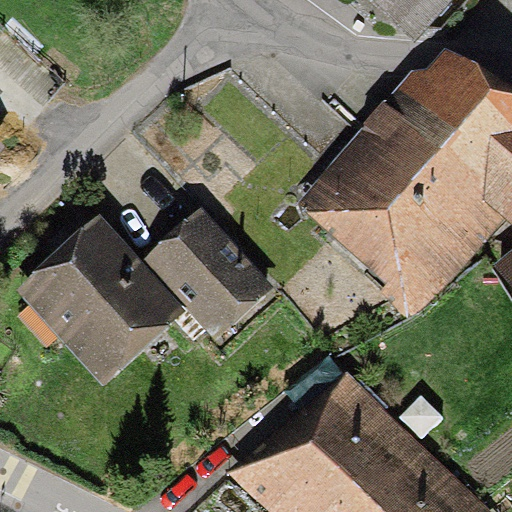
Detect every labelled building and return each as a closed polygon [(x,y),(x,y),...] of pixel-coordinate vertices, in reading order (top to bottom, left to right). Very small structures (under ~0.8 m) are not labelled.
[(362,0),(403,37),(437,0),(362,0)] [(511,128),(448,79),(316,225),(407,328),(502,229),(511,235),(511,128)] [(100,221),(16,297),(100,389),(183,314),(215,349),(275,296),(199,212),(140,266),(100,221)] [(511,259),(488,278),(511,307),(511,259)] [(480,511),(339,381),(225,483),(259,511),(480,511)]
